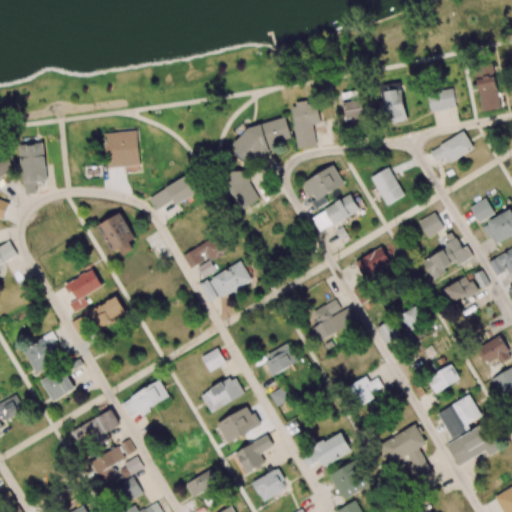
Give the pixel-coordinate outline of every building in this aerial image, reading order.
[(492,65),(475,69),(484,112),(502,108),(492,65)] [(407,121),(402,82),(388,84),(389,91),(382,92),(386,123),(407,121)] [(428,92),(453,88),(457,106),(432,110),(428,92)] [(348,127),(365,124),(363,115),(366,114),(361,90),(342,93),(348,127)] [(291,105),(297,148),(317,145),(314,124),(320,123),(317,101),(291,105)] [(237,131),(242,156),(292,146),(287,120),(237,131)] [(104,133),(137,130),(139,165),(107,168),(104,133)] [(445,157),(447,163),(474,150),(466,132),(430,149),(435,161),(445,157)] [(46,181),(44,143),(21,144),(23,194),(36,193),(35,181),(46,181)] [(5,146),(0,147),(0,177),(16,171),(5,146)] [(328,202),(324,196),(344,184),(333,165),(301,184),(310,199),(316,210),(328,202)] [(404,195),(389,167),(371,177),(387,205),(404,195)] [(148,194),(154,209),(174,200),(176,204),(200,193),(192,175),(148,194)] [(359,209),(350,194),(311,218),(320,232),(359,209)] [(478,222),(494,213),(486,197),(470,207),(478,222)] [(0,217),(4,219),(9,203),(0,200),(0,217)] [(511,235),(511,209),(482,224),(493,245),(511,235)] [(112,253),(119,249),(124,256),(135,250),(130,241),(136,238),(121,212),(97,226),(112,253)] [(427,237),(444,229),(435,213),(419,221),(427,237)] [(423,260),(433,280),(447,273),(445,269),(469,257),(459,237),(445,244),(447,248),(423,260)] [(219,238),(182,251),(189,268),(226,255),(219,238)] [(0,246),(0,265),(17,256),(9,241),(0,246)] [(391,264),(382,247),(355,261),(363,278),(391,264)] [(511,248),(492,259),(502,277),(511,271),(511,248)] [(203,277),(216,270),(210,260),(198,268),(203,277)] [(252,282),(242,261),(199,283),(209,303),(252,282)] [(74,312),(88,305),(84,296),(102,286),(93,269),(66,284),(75,299),(69,302),(74,312)] [(444,288),(453,302),(464,296),(466,299),(478,292),(468,274),(444,288)] [(90,310),(99,328),(127,314),(118,296),(90,310)] [(358,320),(350,306),(342,311),(335,299),(313,312),(319,323),(311,327),(319,342),(358,320)] [(424,322),(417,306),(401,314),(409,329),(424,322)] [(387,348),(404,340),(393,319),(377,326),(387,348)] [(35,373),(64,358),(52,333),(23,348),(35,373)] [(487,363),(497,359),(499,363),(511,359),(502,336),(480,344),(487,363)] [(264,354),(272,374),(298,365),(290,344),(264,354)] [(226,364),(219,348),(202,355),(209,371),(226,364)] [(427,378),(436,393),(460,379),(451,364),(427,378)] [(511,367),(492,378),(504,400),(511,395),(511,367)] [(75,390),(65,369),(41,381),(51,401),(75,390)] [(245,394),(235,376),(201,394),(211,412),(245,394)] [(383,387),(378,377),(369,382),(366,376),(349,385),(360,405),(375,398),(372,392),(383,387)] [(121,402),(130,418),(139,412),(141,414),(170,398),(160,380),(121,402)] [(269,394),(284,417),(296,409),(281,386),(269,394)] [(0,402),(0,428),(3,427),(0,422),(24,408),(16,394),(0,402)] [(437,412),(451,438),(470,428),(467,424),(481,416),(470,394),(437,412)] [(217,423),(228,444),(261,425),(249,405),(217,423)] [(97,447),(111,439),(107,432),(120,425),(111,409),(70,431),(79,447),(93,439),(97,447)] [(458,465),(486,450),(489,456),(503,448),(489,422),(447,444),(458,465)] [(380,444),(390,464),(408,455),(412,463),(408,465),(417,483),(433,474),(420,448),(426,445),(416,425),(380,444)] [(352,451),(341,431),(313,448),(323,467),(352,451)] [(261,453),(278,445),(272,433),(236,450),(246,472),(266,463),(261,453)] [(124,459),(119,447),(91,460),(101,481),(116,474),(112,465),(124,459)] [(125,462),(130,474),(143,469),(138,456),(125,462)] [(330,474),(344,498),(356,491),(370,483),(357,459),(330,474)] [(252,481),(263,501),(288,489),(277,468),(252,481)] [(184,482),(191,497),(218,484),(212,469),(184,482)] [(117,485),(127,502),(143,493),(133,476),(117,485)] [(511,511),(511,486),(493,496),(501,511),(511,511)] [(363,511),(358,500),(338,509),(339,511),(363,511)] [(139,511),(136,507),(127,511),(162,511),(156,501),(139,511)]
